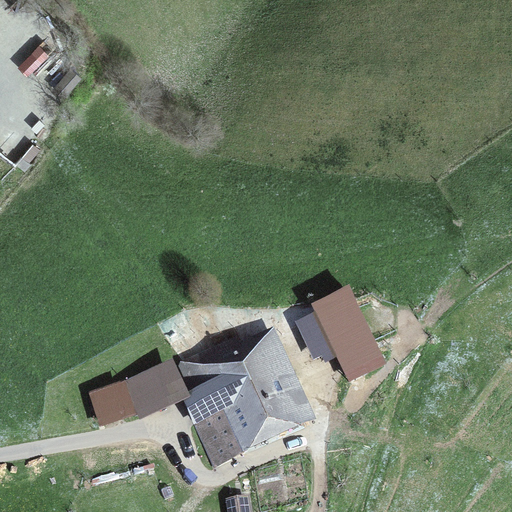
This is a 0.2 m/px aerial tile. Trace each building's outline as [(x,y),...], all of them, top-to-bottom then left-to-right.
[(15,163),(25,172),(31,164),(21,156),(15,163)] [(348,289),(315,304),(350,379),(383,364),(348,289)] [(263,347),(241,357),(235,343),(181,368),(197,401),(188,405),(216,467),(231,460),(225,448),(295,416),(263,347)] [(168,371),(127,390),(139,417),(180,398),(168,371)] [(248,511),(247,500),(230,502),(231,511),(248,511)]
